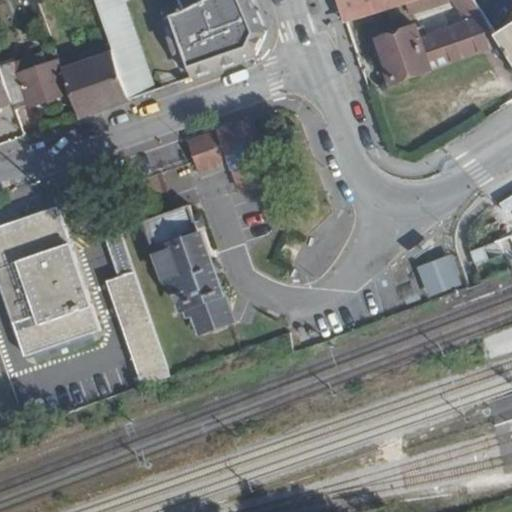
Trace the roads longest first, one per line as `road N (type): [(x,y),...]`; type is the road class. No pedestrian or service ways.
road 1 (residential): [(316,68),(0,177)]
road 2 (residential): [(220,205),(246,283),(291,302),(320,299),(350,282),(409,207)]
road 3 (secondary): [(316,68),(358,176),(409,207)]
